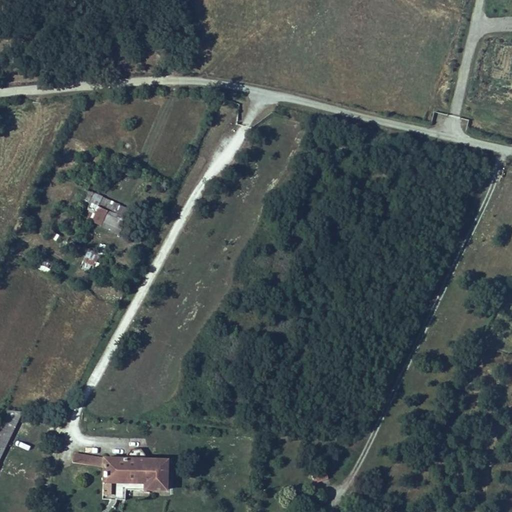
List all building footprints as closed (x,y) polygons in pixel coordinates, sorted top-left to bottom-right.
[(56,200),(69,207),(76,193),(86,198),(85,200),(102,208),(108,195),(68,175),(56,200)] [(69,207),(78,212),(85,200),(86,198),(76,193),(69,207)] [(85,200),(78,212),(95,221),(102,208),(85,200)] [(82,240),(67,233),(58,253),(71,259),(82,240)] [(94,273),(99,252),(85,249),(80,269),(94,273)] [(0,455),(21,411),(3,412),(0,418),(0,455)] [(124,492),(143,493),(165,494),(166,461),(147,456),(147,459),(126,459),(126,455),(104,458),(103,490),(124,492)] [(312,482),(327,480),(324,467),(310,470),(312,482)]
